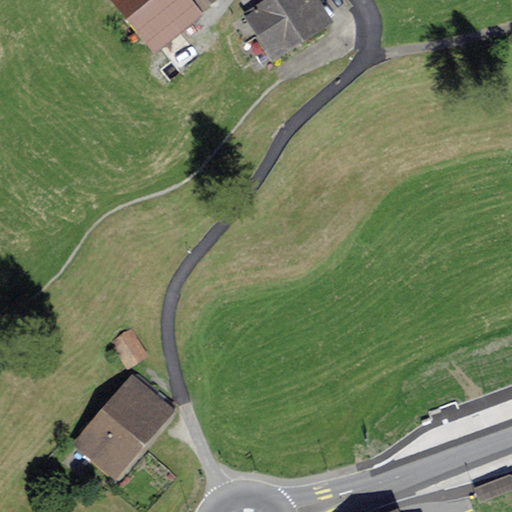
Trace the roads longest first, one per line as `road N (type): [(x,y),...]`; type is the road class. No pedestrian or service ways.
road 1 (residential): [(229,494),(209,464),(174,356),(177,286),(280,137),(371,46),(358,0)]
road 2 (track): [(0,325),(49,285),(105,216),(193,175),(276,82),(370,21)]
road 3 (secondary): [(294,511),(511,439)]
